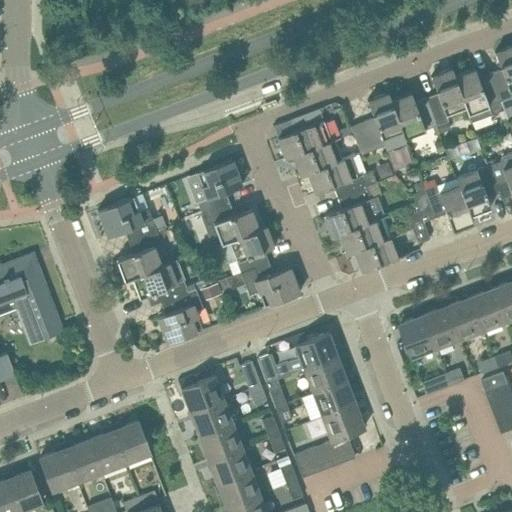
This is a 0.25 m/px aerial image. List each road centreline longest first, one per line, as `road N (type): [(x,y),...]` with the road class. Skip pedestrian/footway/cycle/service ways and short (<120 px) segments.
road 1 (residential): [(331,300),(248,126),(511,26)]
road 2 (tertiary): [(40,161),(465,0)]
road 3 (tertiary): [(374,0),(30,130)]
road 4 (residential): [(441,511),(358,289)]
road 5 (residential): [(119,382),(40,161)]
road 6 (residential): [(119,382),(331,300)]
road 7 (residential): [(358,289),(511,230)]
road 8 (residential): [(30,130),(16,88),(16,0)]
road 9 (residential): [(0,428),(119,382)]
